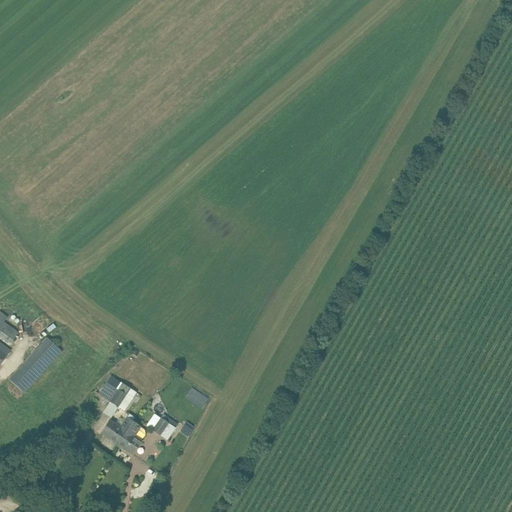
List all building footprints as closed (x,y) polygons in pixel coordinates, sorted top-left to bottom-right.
[(18,333),(3,322),(7,317),(0,312),(0,365),(11,351),(0,342),(0,335),(11,344),(18,333)] [(53,324),(46,329),(49,333),(55,328),(53,324)] [(44,337),(6,380),(23,394),(61,352),(44,337)] [(106,383),(99,394),(110,402),(118,407),(124,411),(136,393),(120,383),(116,389),(106,383)] [(202,407),(207,397),(190,388),(184,398),(202,407)] [(141,406),(146,400),(140,395),(135,402),(141,406)] [(116,444),(132,421),(134,418),(129,414),(127,418),(127,417),(120,427),(110,420),(101,434),(116,444)] [(160,418),(152,430),(160,436),(168,424),(175,429),(178,425),(163,414),(160,418)] [(145,430),(132,421),(116,444),(132,455),(142,442),(141,441),(145,435),(145,430)] [(184,423),(179,432),(187,436),(192,427),(184,423)]
